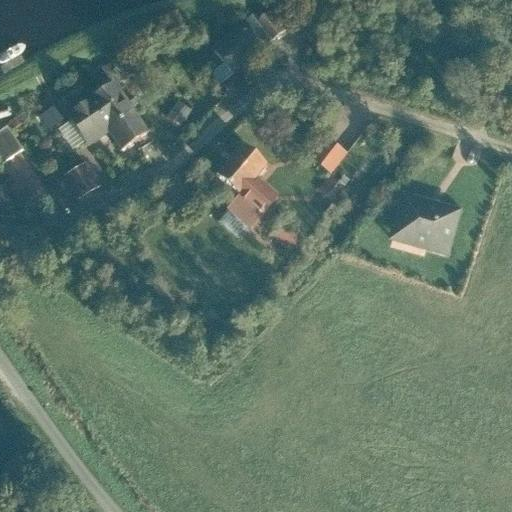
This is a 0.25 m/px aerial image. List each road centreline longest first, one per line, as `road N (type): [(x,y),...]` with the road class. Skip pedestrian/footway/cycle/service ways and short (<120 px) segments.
road 1 (residential): [(0,231),(61,226),(117,202),(246,99),(291,84),(511,154)]
road 2 (residential): [(112,511),(0,362)]
